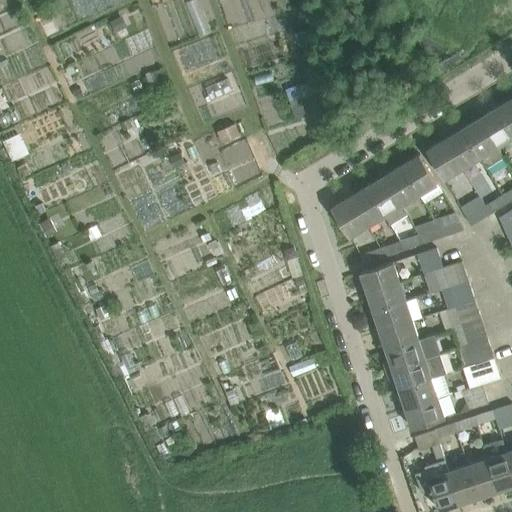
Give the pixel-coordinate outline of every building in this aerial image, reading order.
[(125,29),(120,18),(110,23),(115,33),(125,29)] [(315,42),(312,30),(298,33),(301,45),(315,42)] [(305,113),(296,86),(286,89),(294,116),(305,113)] [(83,96),(80,89),(73,92),(77,99),(83,96)] [(511,97),(497,107),(511,132),(511,97)] [(511,132),(497,107),(480,118),(497,147),(511,138),(511,132)] [(480,118),(462,128),(486,167),(503,157),(497,147),(480,118)] [(121,124),(125,131),(132,128),(128,120),(121,124)] [(462,128),(444,139),(462,168),(463,168),(468,177),(485,166),(485,167),(486,167),(462,128)] [(444,139),(427,150),(444,179),(462,168),(444,139)] [(176,168),(184,164),(179,154),(171,159),(176,168)] [(420,154),(402,165),(420,194),(425,202),(442,191),(420,154)] [(24,162),(15,167),(20,177),(29,172),(24,162)] [(402,165),(384,175),(402,205),(420,194),(402,165)] [(384,175),(367,186),(385,215),(391,224),(407,213),(402,205),(384,175)] [(269,199),(278,197),(275,186),(266,189),(269,199)] [(367,186),(349,197),(367,226),(385,215),(367,186)] [(511,188),(502,195),(506,203),(511,199),(511,188)] [(502,195),(485,205),(490,213),(506,203),(502,195)] [(480,196),(461,207),(471,225),(490,213),(485,205),(480,196)] [(349,197),(332,207),(349,237),(367,226),(349,197)] [(511,211),(500,217),(506,231),(511,227),(511,211)] [(456,212),(435,220),(441,237),(463,229),(461,221),(456,212)] [(435,220),(414,227),(419,235),(422,243),(441,237),(435,220)] [(419,235),(400,242),(402,250),(422,243),(419,235)] [(400,242),(376,250),(379,258),(402,250),(400,242)] [(437,247),(418,254),(424,273),(443,267),(437,247)] [(376,250),(361,255),(363,263),(379,258),(376,250)] [(394,261),(361,272),(367,291),(400,281),(394,261)] [(443,267),(424,273),(431,292),(441,288),(468,280),(462,261),(443,267)] [(302,276),(295,278),(297,286),(304,284),(302,276)] [(468,280),(441,288),(447,308),(474,299),(468,280)] [(400,281),(367,291),(374,311),(406,300),(400,281)] [(416,298),(407,301),(406,300),(374,311),(380,331),(413,320),(413,319),(422,316),(416,298)] [(447,308),(439,311),(446,330),(454,328),(481,319),(474,299),(447,308)] [(481,319),(454,328),(461,348),(488,339),(481,319)] [(413,320),(380,331),(387,350),(419,339),(413,320)] [(433,335),(419,339),(387,350),(390,361),(385,363),(387,372),(440,355),(433,335)] [(488,339),(461,348),(458,349),(464,368),(494,358),(488,339)] [(440,355),(387,372),(390,379),(396,377),(399,389),(432,378),(446,374),(440,355)] [(494,358),(464,368),(470,387),(482,383),(500,377),(494,358)] [(432,378),(399,389),(406,408),(438,398),(432,378)] [(470,387),(463,389),(469,409),(488,403),(482,383),(470,387)] [(438,398),(406,408),(412,428),(445,418),(438,398)] [(511,403),(493,410),(496,417),(499,428),(511,424),(511,403)] [(493,410),(473,416),(476,424),(496,417),(493,410)] [(454,423),(457,430),(476,424),(473,416),(454,423)] [(435,429),(440,443),(452,440),(450,433),(457,430),(454,423),(435,429)] [(435,429),(415,436),(420,450),(433,445),(438,462),(425,466),(426,470),(415,473),(421,492),(430,489),(431,490),(432,489),(439,510),(459,503),(448,471),(449,471),(440,443),(435,429)] [(483,446),(487,458),(498,490),(511,485),(511,467),(507,452),(503,440),(483,446)] [(487,458),(468,465),(479,497),(498,490),(487,458)] [(468,465),(449,471),(448,471),(459,503),(479,497),(468,465)]
